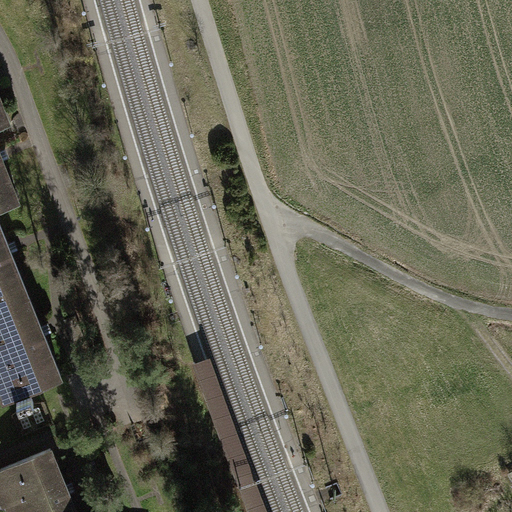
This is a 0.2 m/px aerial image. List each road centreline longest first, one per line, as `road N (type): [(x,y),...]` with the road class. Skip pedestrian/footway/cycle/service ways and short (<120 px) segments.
road 1 (residential): [(0,39),(116,340)]
road 2 (track): [(268,217),(381,511)]
road 3 (track): [(268,217),(318,232),(446,298),(511,314)]
road 4 (track): [(268,217),(199,0)]
